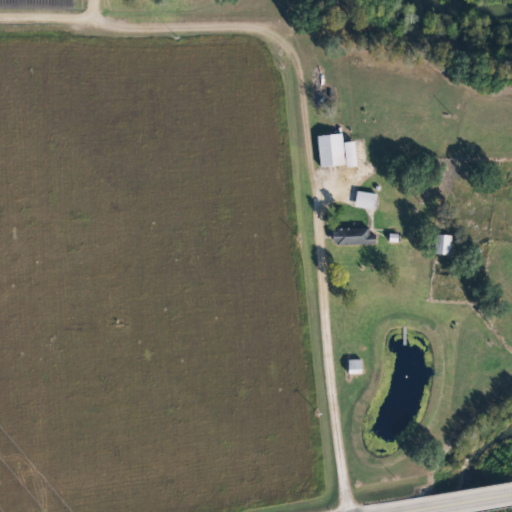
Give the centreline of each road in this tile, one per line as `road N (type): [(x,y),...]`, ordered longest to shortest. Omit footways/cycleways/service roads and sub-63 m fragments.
road 1 (residential): [(0,22),(273,21),(301,46),(355,511)]
road 2 (secondary): [(348,511),(511,485)]
